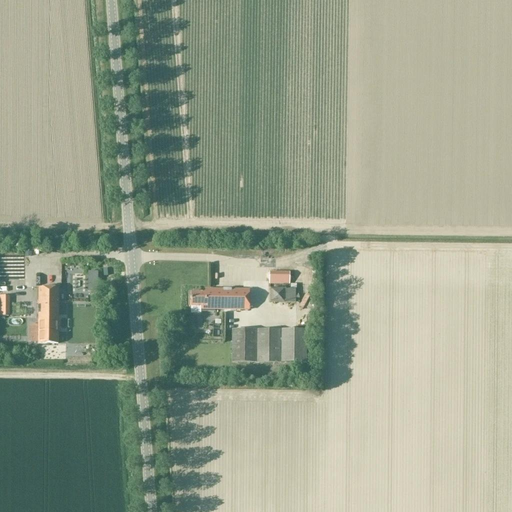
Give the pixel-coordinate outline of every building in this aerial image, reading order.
[(256,270),(264,270),(265,260),(256,260),(256,270)] [(269,274),(268,284),(288,285),(288,274),(269,274)] [(306,312),(305,279),(297,279),(299,313),(306,312)] [(58,289),(38,288),(37,344),(57,345),(58,289)] [(269,304),(285,304),(284,289),(269,289),(269,304)] [(249,291),(205,290),(205,293),(191,293),(190,302),(190,307),(200,307),(200,310),(249,311),(249,291)] [(0,317),(8,317),(8,297),(0,296),(0,317)] [(232,330),(231,363),(305,364),(305,331),(232,330)] [(89,342),(77,342),(77,351),(88,351),(89,342)]
